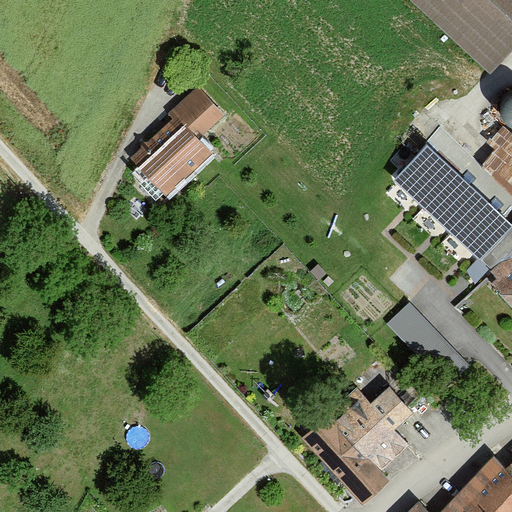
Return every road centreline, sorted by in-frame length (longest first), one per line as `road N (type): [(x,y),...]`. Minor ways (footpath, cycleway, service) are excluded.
road 1 (residential): [(336,511),(0,150)]
road 2 (residential): [(389,511),(424,472),(511,413)]
